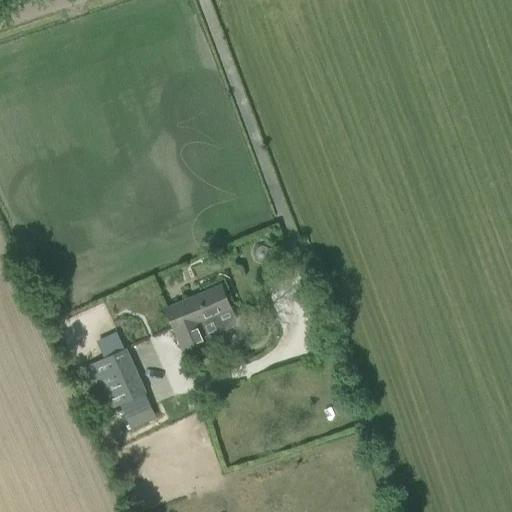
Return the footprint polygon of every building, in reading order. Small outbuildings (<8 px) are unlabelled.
[(257,251),(254,256),(257,261),(262,264),(267,261),(269,256),(267,251),(262,249),(257,251)] [(221,286),(165,310),(170,321),(182,352),(223,336),(216,319),(232,312),(231,309),(221,286)] [(81,323),(67,329),(72,341),(86,335),(81,323)] [(322,335),(305,341),(312,359),(328,353),(322,335)] [(81,371),(99,413),(120,404),(127,420),(151,410),(125,352),(81,371)]
